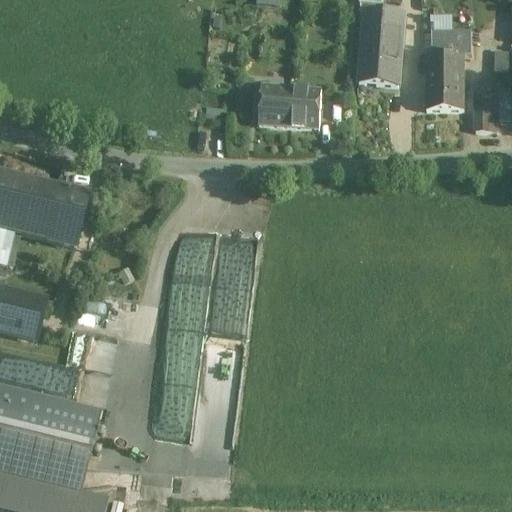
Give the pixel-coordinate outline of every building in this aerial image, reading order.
[(279,8),(279,0),(256,0),(256,8),(279,8)] [(403,18),(363,15),(361,51),(400,54),(403,18)] [(471,36),(431,37),(431,60),(426,60),(426,76),(463,76),(463,61),(471,60),(471,36)] [(400,54),(361,51),(358,86),(398,89),(400,54)] [(508,57),(495,56),(495,80),(508,81),(508,57)] [(463,76),(426,76),(426,116),(463,116),(463,76)] [(294,93),(261,90),(258,130),(276,131),(277,113),(292,114),(294,93)] [(509,91),(498,91),(497,101),(497,104),(510,103),(509,103),(509,91)] [(322,95),(294,93),(292,114),(277,113),(276,131),(320,134),(322,95)] [(497,101),(475,101),(475,137),(498,138),(498,127),(497,101)] [(510,103),(497,104),(498,127),(510,127),(510,103)] [(57,190),(0,176),(0,233),(14,237),(75,252),(80,233),(49,225),(57,190)] [(88,198),(57,190),(49,225),(80,233),(88,198)] [(14,237),(0,233),(0,268),(6,270),(14,237)] [(45,304),(0,292),(0,334),(35,343),(45,304)] [(195,432),(197,370),(156,369),(154,431),(195,432)] [(100,414),(0,388),(0,475),(80,495),(100,414)] [(80,495),(0,475),(0,511),(105,511),(108,502),(80,495)]
